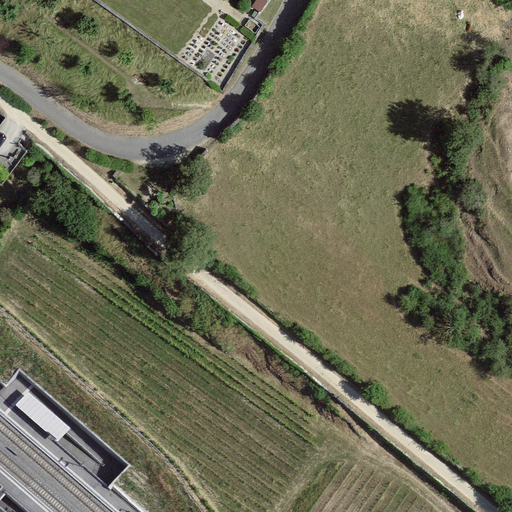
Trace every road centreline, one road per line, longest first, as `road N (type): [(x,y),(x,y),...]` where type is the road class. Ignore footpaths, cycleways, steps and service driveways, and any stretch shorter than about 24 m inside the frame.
road 1 (track): [(0,101),(488,511)]
road 2 (track): [(442,511),(393,474),(305,436),(242,390)]
